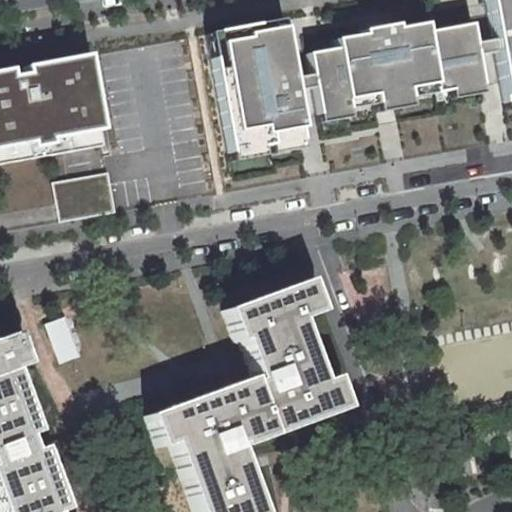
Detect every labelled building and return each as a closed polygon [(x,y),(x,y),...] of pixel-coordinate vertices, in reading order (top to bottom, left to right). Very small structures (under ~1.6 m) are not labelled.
[(511,0),(494,4),(511,100),(511,0)] [(255,41),(214,47),(236,171),(318,157),(308,96),(318,94),(325,132),(361,125),(359,114),(384,109),(386,125),(422,119),(419,102),(440,98),(442,110),(494,102),(488,71),(502,68),(499,52),(486,54),(483,34),(439,41),(438,32),(407,37),(406,30),(372,36),(373,42),(342,47),(344,58),(313,63),(317,86),(305,88),(297,43),(257,50),(255,41)] [(0,166),(101,148),(85,58),(22,69),(24,77),(9,79),(8,72),(0,73),(0,166)] [(104,174),(47,181),(52,220),(108,213),(104,174)] [(166,445),(191,511),(256,511),(234,450),(342,410),(330,378),(317,382),(295,321),(316,313),(303,280),(220,311),(232,343),(237,342),(252,382),(249,383),(248,378),(227,374),(142,416),(154,448),(166,445)] [(0,511),(57,511),(61,511),(38,448),(28,451),(23,437),(33,433),(9,370),(22,366),(11,334),(0,337),(0,511)]
